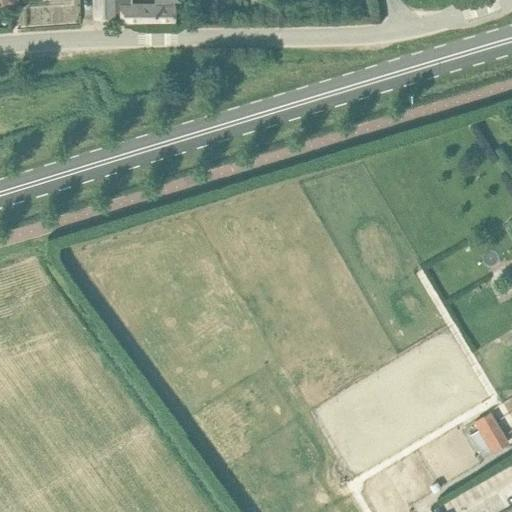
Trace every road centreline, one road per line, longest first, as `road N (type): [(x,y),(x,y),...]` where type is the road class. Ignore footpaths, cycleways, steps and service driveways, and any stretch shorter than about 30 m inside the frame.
road 1 (primary): [(0,194),(511,41)]
road 2 (unclassified): [(0,44),(358,37),(506,0)]
